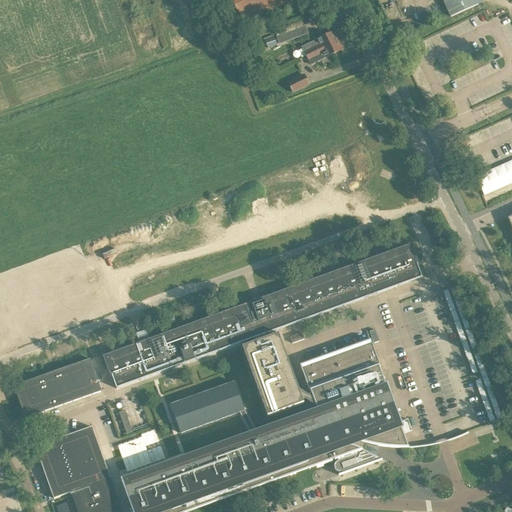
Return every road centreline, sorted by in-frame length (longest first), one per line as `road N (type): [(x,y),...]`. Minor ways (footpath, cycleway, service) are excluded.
road 1 (unclassified): [(444,196),(10,354)]
road 2 (unclassified): [(444,196),(345,0)]
road 3 (unclassified): [(511,332),(444,196)]
road 4 (unclassified): [(303,511),(331,502),(428,505)]
